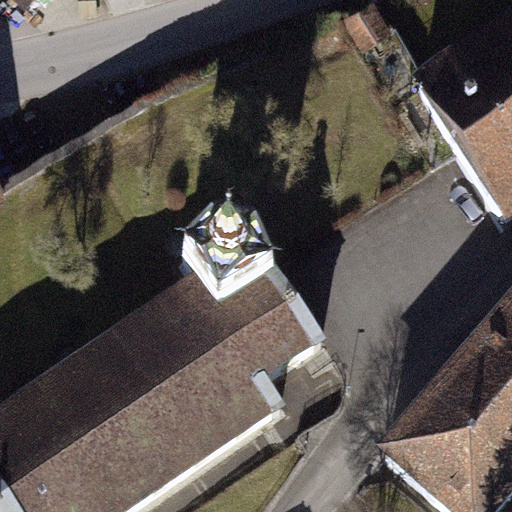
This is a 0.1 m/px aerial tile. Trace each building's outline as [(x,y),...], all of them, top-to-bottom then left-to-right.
[(0,0),(0,34),(28,0),(0,0)] [(511,37),(429,87),(511,213),(511,37)] [(0,218),(12,212),(0,190),(0,218)] [(221,294),(0,436),(0,475),(23,511),(193,511),(307,439),(355,408),(292,311),(313,297),(277,241),(213,282),(221,294)] [(511,511),(511,342),(396,476),(437,511),(511,511)]
